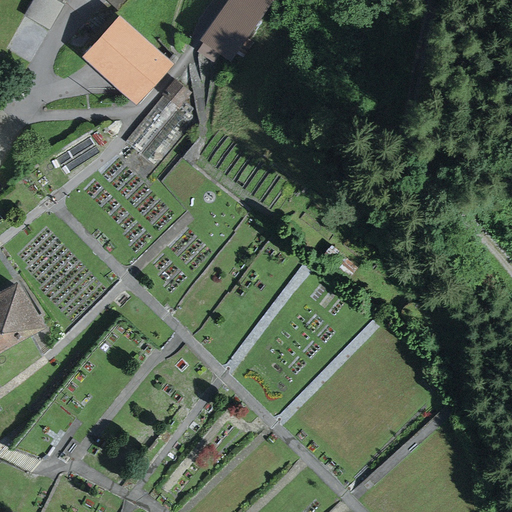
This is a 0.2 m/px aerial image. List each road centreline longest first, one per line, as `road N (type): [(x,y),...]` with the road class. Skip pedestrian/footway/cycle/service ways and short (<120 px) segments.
road 1 (track): [(511,273),(411,147),(412,96),(435,0)]
road 2 (residential): [(0,141),(13,118),(139,108),(225,0)]
road 3 (unknown): [(13,118),(45,58),(93,0)]
